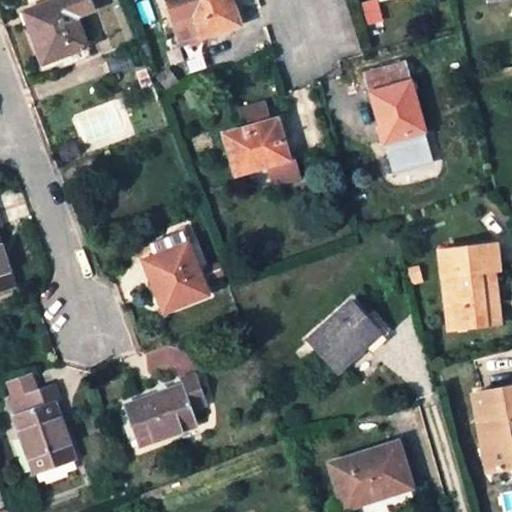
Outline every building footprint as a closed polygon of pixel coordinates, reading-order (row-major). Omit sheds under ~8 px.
[(65,0),(62,0),(23,15),(31,35),(33,34),(45,64),(94,45),(83,15),(73,19),(65,0)] [(85,0),(65,0),(73,19),(83,15),(90,12),(85,0)] [(193,15),(188,0),(162,0),(171,23),(193,15)] [(231,0),(188,0),(193,15),(208,55),(231,47),(226,31),(241,26),(231,0)] [(384,142),(423,133),(407,65),(367,74),(384,142)] [(244,108),(250,129),(274,122),(269,100),(244,108)] [(250,129),(226,136),(237,174),(268,166),(274,185),(298,178),(292,159),(288,160),(277,121),(274,122),(250,129)] [(0,225),(0,296),(16,290),(0,245),(0,229),(1,229),(0,225)] [(448,329),(486,324),(480,272),(495,270),(498,269),(495,243),(439,251),(448,329)] [(188,246),(148,262),(160,290),(156,291),(165,312),(208,295),(188,246)] [(500,322),(495,270),(480,272),(486,324),(500,322)] [(309,341),(337,374),(383,333),(355,301),(309,341)] [(183,385),(124,405),(138,447),(197,427),(192,411),(207,406),(196,375),(181,380),(183,385)] [(57,383),(12,398),(17,412),(15,413),(36,474),(77,459),(56,400),(62,399),(57,383)] [(487,473),(511,467),(511,386),(474,394),(487,473)] [(398,446),(331,466),(345,511),(376,511),(414,501),(398,446)]
